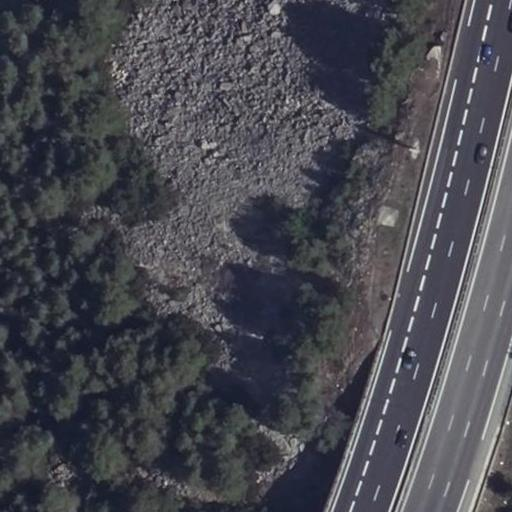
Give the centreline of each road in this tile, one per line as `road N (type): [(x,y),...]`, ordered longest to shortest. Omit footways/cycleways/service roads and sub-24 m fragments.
road 1 (motorway): [(511,84),(428,434),(396,511)]
road 2 (motorway): [(458,511),(475,475),(511,326)]
